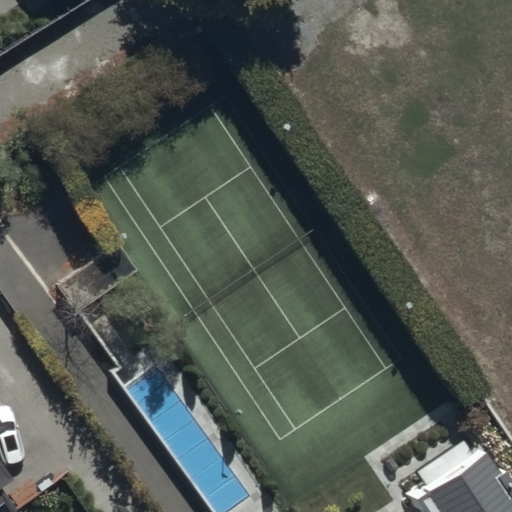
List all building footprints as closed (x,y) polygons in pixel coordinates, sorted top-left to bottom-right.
[(494,0),(397,0),(438,52),(499,5),(494,0)] [(511,134),(494,147),(511,171),(511,224),(499,234),(448,164),(395,203),(457,288),(446,296),(511,386),(511,134)] [(73,302),(127,264),(108,236),(54,274),(73,302)] [(400,366),(341,408),(359,433),(418,391),(400,366)] [(511,511),(511,494),(468,431),(404,475),(429,511),(511,511)]
